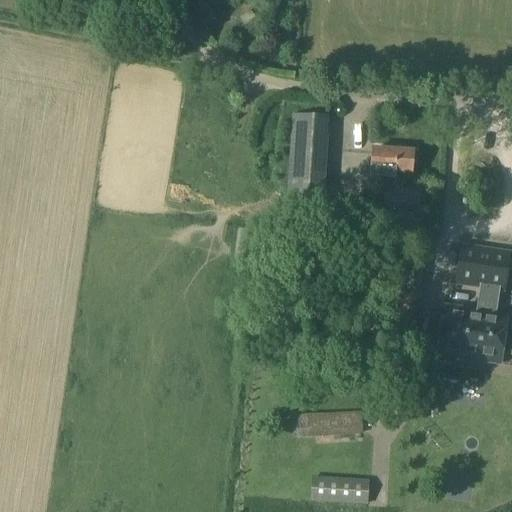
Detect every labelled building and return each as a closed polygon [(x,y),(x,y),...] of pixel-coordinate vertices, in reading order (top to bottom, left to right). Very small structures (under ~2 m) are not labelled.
[(322,200),(327,117),(289,115),(284,198),(322,200)] [(370,177),(368,177),(368,184),(368,188),(383,189),(384,181),(382,181),(383,178),(394,179),(394,172),(411,173),(412,152),(372,149),(370,177)] [(381,202),(348,200),(346,228),(379,230),(381,202)] [(388,212),(386,236),(400,237),(401,230),(405,231),(405,230),(422,232),(424,215),(388,212)] [(421,286),(428,233),(405,231),(398,283),(421,286)] [(445,307),(438,355),(499,364),(505,316),(495,315),(499,291),(503,292),(509,253),(460,246),(455,285),(479,288),(475,312),(445,307)] [(361,413),(296,417),(297,439),(303,438),(362,434),(361,413)] [(366,482),(314,479),(312,502),(364,505),(366,482)]
